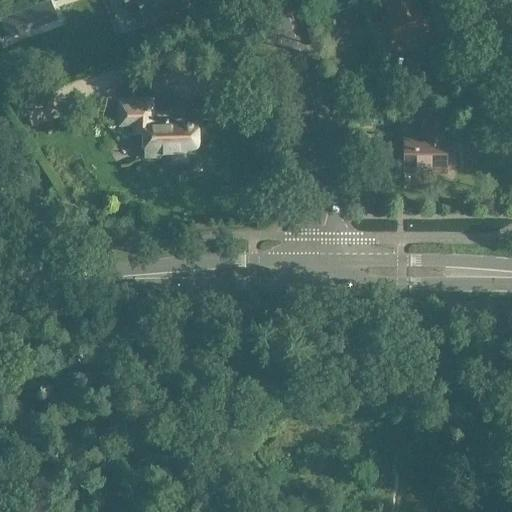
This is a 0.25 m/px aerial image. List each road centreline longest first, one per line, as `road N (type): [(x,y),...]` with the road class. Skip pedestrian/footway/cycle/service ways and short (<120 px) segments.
road 1 (secondary): [(317,272),(0,279)]
road 2 (tertiary): [(317,272),(320,158),(270,0)]
road 3 (secondary): [(511,276),(317,272)]
